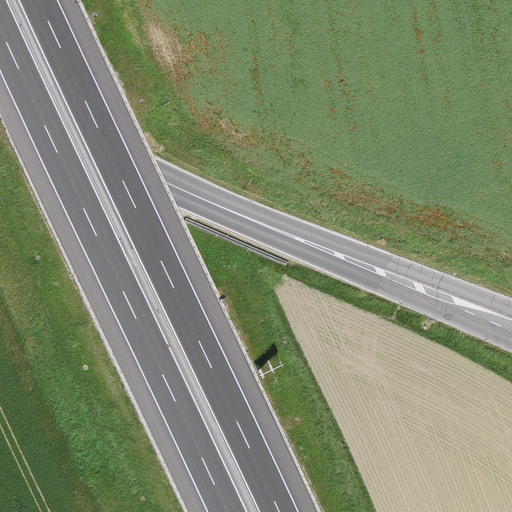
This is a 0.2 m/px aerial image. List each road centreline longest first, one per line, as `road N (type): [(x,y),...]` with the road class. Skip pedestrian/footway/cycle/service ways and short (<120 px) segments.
road 1 (tertiary): [(0,74),(97,148),(166,183),(511,325)]
road 2 (motorway): [(278,511),(38,0)]
road 3 (motorway): [(0,27),(226,511)]
